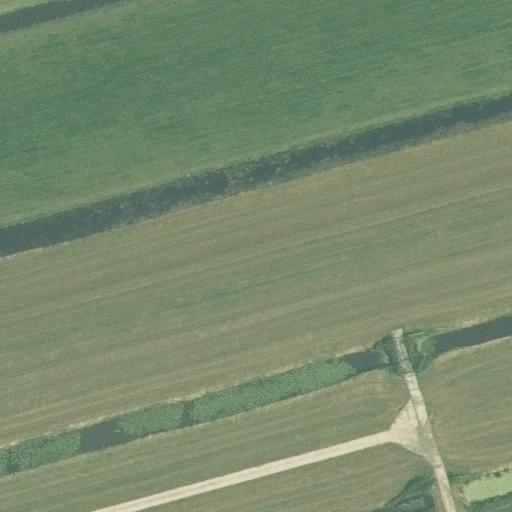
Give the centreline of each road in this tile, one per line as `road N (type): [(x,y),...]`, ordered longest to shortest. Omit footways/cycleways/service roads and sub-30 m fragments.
road 1 (track): [(119,511),(423,427)]
road 2 (track): [(451,511),(390,316)]
